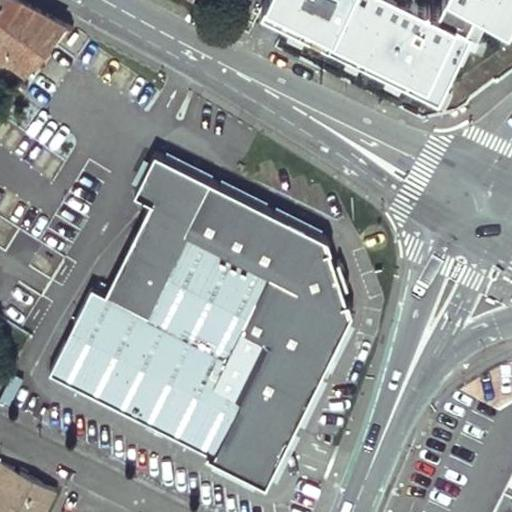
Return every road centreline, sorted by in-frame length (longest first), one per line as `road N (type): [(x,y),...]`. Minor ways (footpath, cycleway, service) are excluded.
road 1 (secondary): [(233,70),(389,190),(449,223)]
road 2 (secondary): [(477,173),(328,103),(233,70)]
road 3 (secondary): [(233,70),(467,193)]
road 4 (secondary): [(449,223),(431,260),(390,417)]
road 5 (residential): [(0,428),(167,511)]
road 6 (secondary): [(103,0),(233,70)]
road 7 (secondary): [(418,375),(490,247)]
road 8 (unknown): [(162,31),(81,140)]
